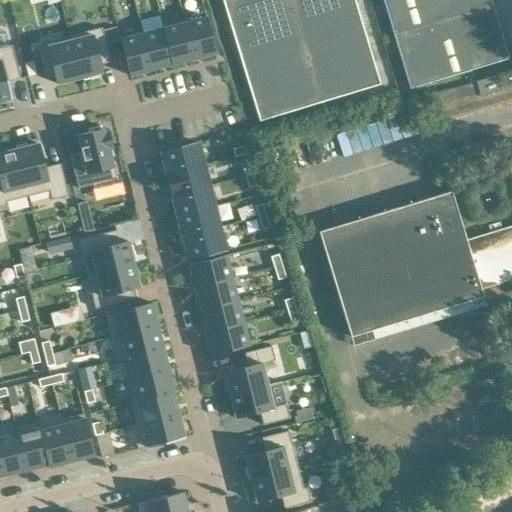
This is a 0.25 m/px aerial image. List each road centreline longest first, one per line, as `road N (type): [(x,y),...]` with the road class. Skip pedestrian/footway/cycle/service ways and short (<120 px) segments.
road 1 (residential): [(204,467),(117,97),(0,126)]
road 2 (residential): [(0,509),(190,462),(204,467)]
